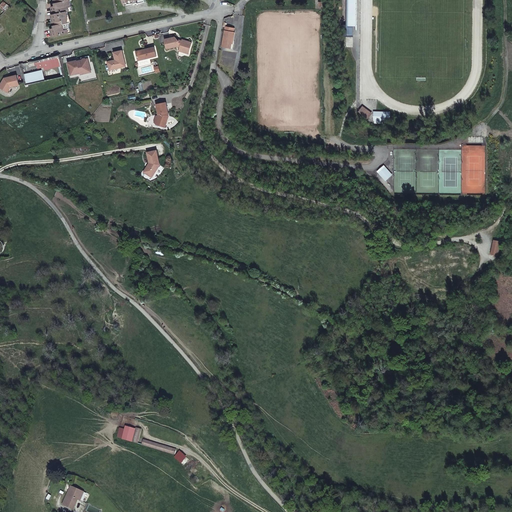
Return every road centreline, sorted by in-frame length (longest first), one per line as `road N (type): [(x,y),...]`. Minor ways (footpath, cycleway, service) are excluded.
road 1 (track): [(490,226),(401,247),(353,211),(238,182),(217,167),(208,142),(211,65)]
road 2 (residential): [(32,55),(212,13),(215,2)]
